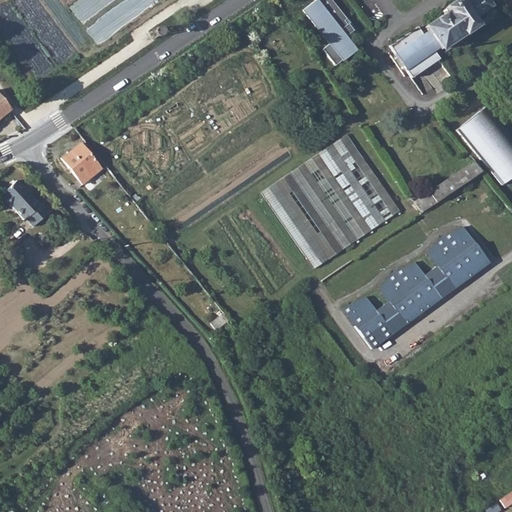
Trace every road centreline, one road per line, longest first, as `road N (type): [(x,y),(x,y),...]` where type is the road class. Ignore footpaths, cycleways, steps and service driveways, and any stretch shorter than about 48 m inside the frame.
road 1 (residential): [(26,143),(210,358),(269,511)]
road 2 (tertiary): [(244,0),(26,143)]
